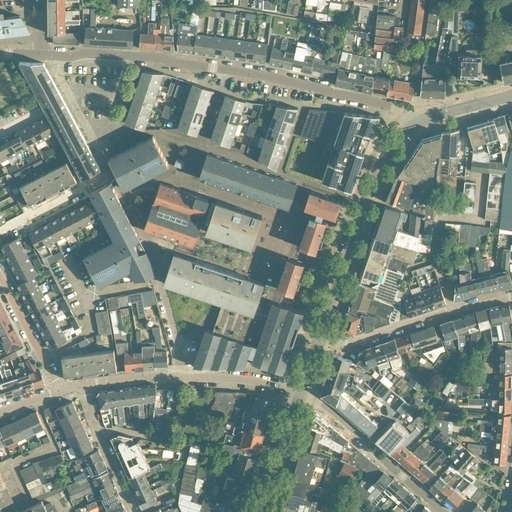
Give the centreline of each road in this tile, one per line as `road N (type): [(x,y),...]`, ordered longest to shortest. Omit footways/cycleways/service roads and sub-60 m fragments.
road 1 (unclassified): [(42,55),(158,57),(412,108)]
road 2 (tertiary): [(319,336),(375,176),(400,134),(418,121)]
road 3 (residential): [(86,385),(155,376),(243,380),(299,395)]
road 4 (residential): [(319,336),(344,344),(511,295)]
road 5 (residential): [(443,511),(330,409),(299,395)]
road 6 (unclassified): [(86,385),(133,511)]
road 7 (residential): [(0,277),(60,391)]
road 8 (tertiary): [(259,511),(299,395)]
